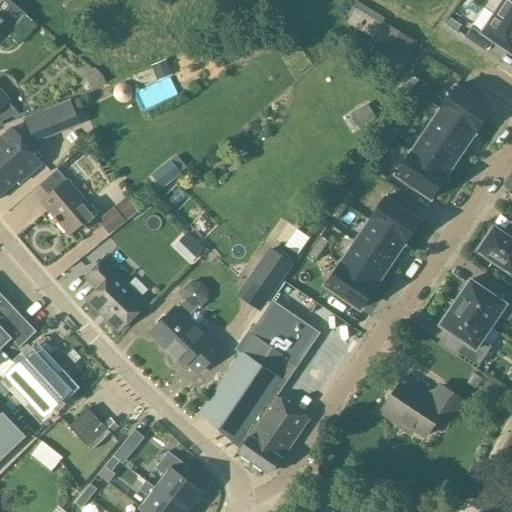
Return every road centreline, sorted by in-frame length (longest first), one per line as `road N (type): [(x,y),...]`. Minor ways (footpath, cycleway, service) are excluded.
road 1 (residential): [(511,147),(284,476),(264,493)]
road 2 (residential): [(241,498),(228,468),(141,390),(0,235)]
